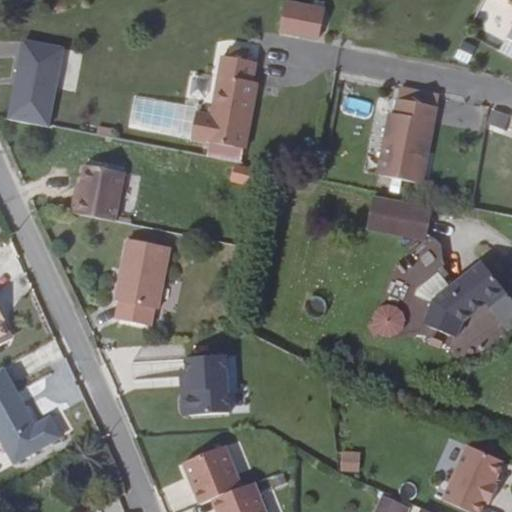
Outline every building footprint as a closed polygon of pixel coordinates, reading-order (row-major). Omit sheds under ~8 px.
[(335,36),(342,6),(314,0),(303,0),(297,28),(335,36)] [(487,0),(481,32),(506,37),(511,7),(511,2),(502,0),(487,0)] [(511,26),(496,58),(511,65),(511,26)] [(218,140),(216,154),(251,160),(253,147),(255,147),(266,80),(259,79),(262,62),(254,60),(257,48),(240,45),(238,55),(229,54),(219,113),(203,110),(199,137),(218,140)] [(406,98),(403,115),(395,113),(385,174),(430,182),(443,105),(406,98)] [(511,116),(490,112),(486,129),(510,135),(511,125),(511,116)] [(119,128),(105,125),(104,131),(118,134),(119,128)] [(89,193),(86,192),(83,212),(124,220),(132,169),(95,162),(89,193)] [(251,188),(255,170),(234,165),(230,184),(251,188)] [(377,197),(372,228),(433,241),(440,210),(377,197)] [(166,304),(177,246),(137,238),(126,295),(131,296),(127,316),(159,322),(162,303),(166,304)] [(496,306),(511,293),(511,290),(487,263),(487,261),(461,283),(456,288),(447,276),(433,289),(442,301),(429,320),(461,333),(490,302),(496,306)] [(368,328),(393,343),(408,318),(383,303),(368,328)] [(233,358),(194,361),(196,394),(190,398),(190,410),(196,415),(236,412),(233,358)] [(0,428),(16,461),(64,438),(55,418),(39,425),(9,364),(0,368),(0,428)] [(497,482),(507,460),(469,443),(445,498),(476,511),(483,511),(489,500),(492,502),(501,483),(497,482)] [(237,446),(190,463),(206,505),(219,500),(253,487),(237,446)] [(358,474),(361,454),(343,451),(339,471),(358,474)] [(253,487),(219,500),(223,511),(275,511),(265,483),(253,487)] [(406,511),(408,505),(380,497),(375,511),(406,511)]
